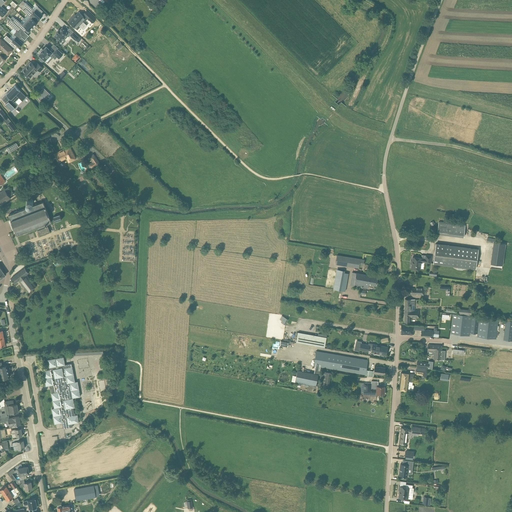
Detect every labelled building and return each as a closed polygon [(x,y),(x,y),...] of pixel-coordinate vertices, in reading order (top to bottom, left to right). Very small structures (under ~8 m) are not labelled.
[(28,5),(26,8),(37,18),(39,19),(43,15),(42,14),(43,12),(39,8),(35,11),(28,5)] [(26,8),(23,11),(30,17),(26,21),(34,27),(38,23),(34,20),(37,18),(26,8)] [(72,17),(68,21),(77,30),(80,26),(84,29),(87,26),(84,23),(88,18),(93,23),(96,19),(87,11),(83,14),(85,15),(84,17),(79,12),(73,18),(72,17)] [(9,21),(8,23),(15,30),(15,31),(13,34),(16,36),(23,43),(29,36),(24,31),(14,21),(11,19),(9,21)] [(16,19),(14,21),(24,31),(26,29),(29,32),(34,27),(26,21),(23,25),(16,19)] [(57,33),(54,36),(57,39),(56,40),(60,43),(64,39),(65,40),(68,36),(67,35),(69,33),(62,27),(60,30),(59,30),(56,33),(57,33)] [(73,32),(70,35),(76,41),(79,37),(73,32)] [(7,35),(4,38),(15,48),(17,45),(19,47),(23,43),(16,36),(13,40),(7,35)] [(0,66),(6,59),(4,57),(7,54),(8,55),(13,50),(1,39),(0,39),(0,66)] [(41,52),(39,55),(41,57),(44,60),(45,61),(50,55),(55,59),(57,57),(59,59),(63,54),(57,49),(53,53),(49,49),(46,46),(44,49),(43,49),(41,51),(41,52)] [(35,66),(31,62),(22,71),(29,78),(38,69),(40,71),(43,68),(37,63),(35,66)] [(15,85),(11,89),(7,93),(6,94),(11,99),(9,101),(15,108),(18,105),(16,101),(20,97),(23,101),(26,97),(20,91),(20,90),(17,86),(15,85)] [(9,101),(5,105),(12,111),(15,108),(9,101)] [(0,111),(0,115),(4,121),(8,118),(2,110),(0,111)] [(7,124),(12,131),(16,128),(11,121),(7,124)] [(16,143),(10,146),(12,151),(19,147),(16,143)] [(62,160),(62,159),(66,157),(67,159),(69,159),(70,161),(75,159),(69,147),(64,149),(64,150),(62,151),(62,150),(55,154),(59,162),(62,160)] [(94,154),(89,157),(92,162),(89,164),(92,169),(100,163),(94,154)] [(0,205),(11,198),(10,196),(14,194),(9,187),(5,189),(0,192),(0,205)] [(47,226),(47,224),(51,222),(43,202),(33,205),(33,203),(33,202),(33,201),(33,200),(33,199),(32,198),(31,198),(31,197),(30,197),(29,197),(28,198),(27,198),(27,199),(27,200),(26,200),(26,201),(27,202),(27,203),(28,204),(29,204),(30,207),(9,215),(17,236),(38,228),(39,230),(37,230),(40,236),(50,232),(48,226),(47,226)] [(465,225),(439,222),(437,234),(464,237),(465,225)] [(502,266),(506,244),(494,242),(491,264),(502,266)] [(433,263),(476,269),(478,249),(436,244),(433,263)] [(336,264),(359,267),(359,264),(364,265),(364,260),(349,257),(350,253),(346,253),(345,257),(337,255),(336,264)] [(421,258),(413,257),(411,268),(420,269),(421,261),(425,262),(430,263),(431,256),(426,255),(425,259),(421,258)] [(25,267),(11,278),(15,283),(20,279),(24,285),(23,286),(28,293),(36,286),(27,274),(29,272),(25,267)] [(333,289),(346,291),(349,273),(345,273),(345,271),(337,269),(333,289)] [(350,285),(368,288),(368,284),(376,285),(378,277),(352,272),(350,285)] [(415,299),(405,299),(404,322),(410,323),(410,318),(412,318),(412,317),(417,317),(417,318),(420,318),(420,310),(415,310),(415,299)] [(451,334),(469,336),(470,333),(477,334),(477,337),(496,339),(498,319),(453,314),(451,334)] [(282,316),(280,319),(282,321),(281,322),(285,325),(288,319),(282,316)] [(414,330),(414,325),(401,325),(401,334),(413,335),(414,330)] [(308,334),(306,344),(325,347),(327,337),(308,334)] [(371,344),(361,343),(359,350),(369,352),(369,350),(372,351),(373,346),(370,346),(371,344)] [(373,344),(373,346),(372,351),(371,352),(386,355),(388,347),(373,344)] [(428,345),(428,350),(434,350),(434,355),(434,359),(445,359),(445,350),(441,350),(441,346),(428,345)] [(316,351),(314,366),(316,366),(321,367),(365,375),(368,360),(316,351)] [(50,369),(43,371),(46,386),(50,385),(52,393),(51,393),(54,408),(52,408),(55,424),(62,423),(63,428),(73,427),(72,424),(79,422),(77,414),(75,415),(73,408),(75,407),(73,398),(80,396),(78,381),(75,382),(72,366),(71,363),(65,364),(64,357),(48,360),(49,368),(50,367),(50,369)] [(0,379),(9,377),(7,366),(5,366),(4,365),(2,365),(2,362),(0,362),(0,379)] [(374,371),(374,373),(384,375),(385,368),(375,366),(374,371)] [(297,370),(295,382),(316,385),(318,374),(315,373),(297,370)] [(320,387),(329,388),(331,372),(323,371),(320,387)] [(401,372),(399,389),(413,391),(414,385),(412,385),(413,383),(414,374),(401,372)] [(371,383),(364,383),(363,392),(377,393),(377,394),(384,394),(385,386),(378,386),(378,381),(371,381),(371,383)] [(13,400),(7,401),(8,404),(5,404),(7,414),(18,412),(17,404),(14,404),(13,400)] [(18,425),(18,424),(21,424),(19,416),(7,419),(6,417),(0,418),(0,423),(8,421),(9,426),(14,425),(18,425)] [(401,427),(399,443),(407,444),(408,432),(420,434),(421,428),(412,426),(411,429),(408,429),(409,428),(401,427)] [(16,429),(11,430),(12,433),(13,437),(17,437),(23,436),(21,428),(15,429),(16,429)] [(14,445),(14,446),(18,445),(19,449),(25,448),(23,440),(18,441),(18,442),(13,443),(14,445)] [(400,464),(399,476),(407,477),(408,469),(412,469),(413,461),(409,461),(408,465),(400,464)] [(22,468),(18,468),(19,472),(19,475),(20,479),(23,479),(24,478),(27,478),(26,474),(29,474),(28,466),(22,467),(22,468)] [(17,481),(16,481),(17,484),(18,483),(18,484),(20,484),(20,487),(25,486),(26,490),(32,489),(31,482),(24,483),(23,479),(20,479),(17,480),(17,481)] [(0,490),(4,495),(10,491),(8,488),(11,486),(9,484),(6,486),(0,490)] [(399,490),(398,498),(408,499),(408,498),(412,499),(413,493),(409,493),(410,488),(412,488),(413,485),(406,484),(405,487),(399,486),(398,490),(399,490)] [(94,485),(74,489),(76,500),(96,497),(94,485)] [(10,491),(4,495),(8,501),(13,497),(17,494),(17,493),(19,491),(16,487),(10,491)] [(25,505),(29,504),(30,509),(37,507),(35,499),(28,500),(24,501),(25,505)]
